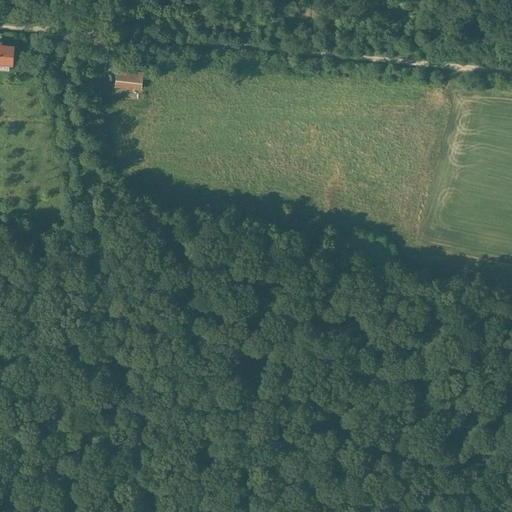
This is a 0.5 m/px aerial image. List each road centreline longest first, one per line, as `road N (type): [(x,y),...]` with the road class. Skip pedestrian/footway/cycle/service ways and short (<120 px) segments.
road 1 (track): [(154,511),(54,30)]
road 2 (unclassified): [(54,30),(511,72)]
